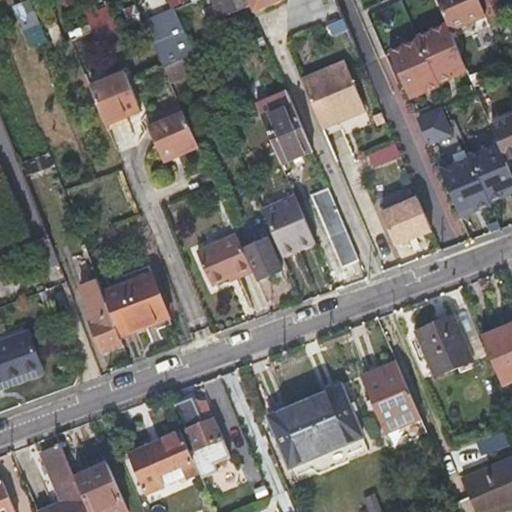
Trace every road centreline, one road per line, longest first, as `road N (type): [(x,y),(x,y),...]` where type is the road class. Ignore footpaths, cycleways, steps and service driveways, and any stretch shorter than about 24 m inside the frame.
road 1 (residential): [(0,436),(506,249)]
road 2 (unknown): [(206,359),(130,144)]
